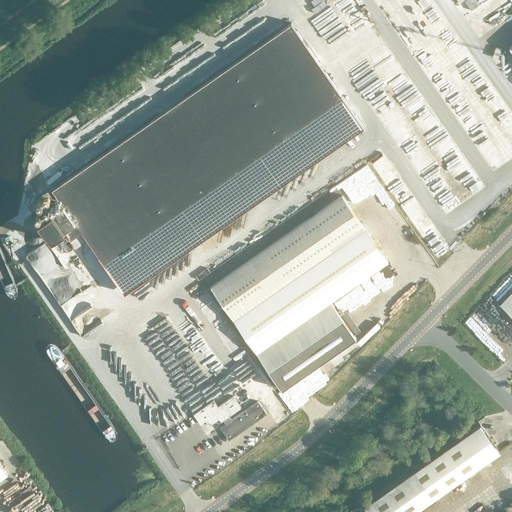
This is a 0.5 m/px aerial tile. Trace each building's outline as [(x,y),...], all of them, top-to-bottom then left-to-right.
[(363,127),(343,98),(291,23),(52,189),(58,197),(62,203),(63,205),(38,222),(51,240),(65,230),(71,238),(81,231),(102,260),(104,264),(106,267),(111,263),(120,276),(115,279),(125,293),(363,127)] [(496,47),(493,57),(498,59),(502,50),(496,47)] [(469,170),(477,165),(443,113),(436,118),(469,170)] [(428,137),(433,145),(445,136),(440,128),(428,137)] [(446,187),(446,190),(456,189),(455,182),(445,183),(445,176),(437,177),(437,173),(428,174),(429,185),(437,184),(437,188),(446,187)] [(211,287),(256,353),(282,389),(356,337),(331,301),(388,261),(342,195),(211,287)] [(470,205),(473,209),(484,201),(480,195),(473,199),(475,201),(470,205)] [(111,263),(106,267),(115,279),(120,276),(111,263)] [(511,293),(501,305),(511,316),(511,293)] [(476,307),(462,322),(484,343),(499,327),(476,307)] [(186,330),(175,332),(177,342),(188,340),(186,330)] [(200,333),(179,345),(186,357),(207,344),(200,333)] [(189,364),(201,383),(236,363),(225,343),(189,364)] [(226,424),(220,428),(228,440),(267,414),(258,401),(231,420),(228,417),(241,408),(233,396),(218,406),(213,400),(193,414),(200,424),(205,421),(209,426),(219,419),(221,422),(223,420),(226,424)] [(415,511),(500,453),(490,439),(480,425),(364,507),(367,511),(415,511)] [(0,481),(8,475),(0,463),(0,481)]
